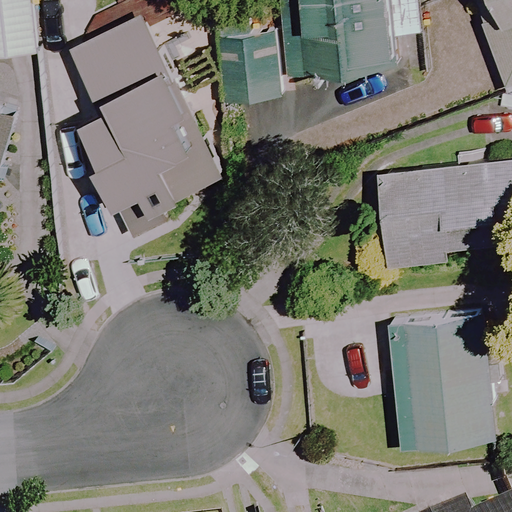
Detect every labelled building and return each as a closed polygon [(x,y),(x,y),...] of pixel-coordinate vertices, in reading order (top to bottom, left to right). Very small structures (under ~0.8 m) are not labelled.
[(0,0),(0,54),(34,52),(29,0),(0,0)] [(286,0),(285,70),(362,71),(362,54),(392,55),(392,33),(416,34),(415,0),(286,0)] [(511,0),(472,0),(503,89),(511,86),(511,0)] [(221,171),(136,13),(68,50),(99,109),(77,120),(120,200),(143,187),(153,207),(221,171)] [(0,111),(0,146),(8,113),(0,111)] [(511,214),(511,188),(508,157),(379,174),(390,255),(445,247),(442,223),(511,214)] [(500,436),(491,313),(388,321),(393,387),(398,444),(500,436)] [(509,511),(501,493),(473,506),(469,497),(436,511),(509,511)]
